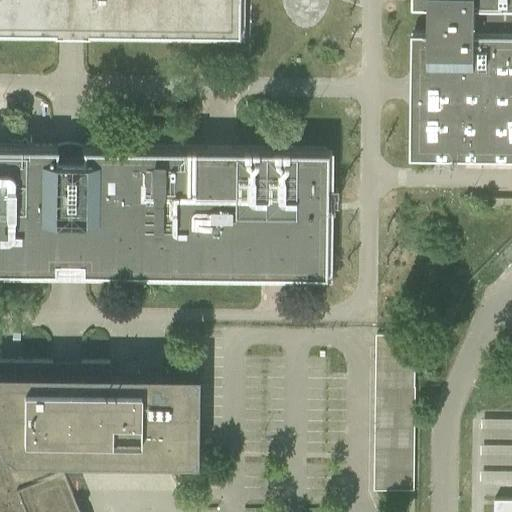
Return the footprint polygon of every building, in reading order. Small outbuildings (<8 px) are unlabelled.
[(0,0),(0,27),(58,28),(58,18),(62,18),(62,27),(78,28),(79,19),(83,19),(83,29),(238,30),(237,0),(0,0)] [(511,0),(429,0),(429,3),(429,28),(412,28),(411,150),(511,152),(511,0)] [(0,142),(0,267),(54,268),(54,258),(62,258),(62,266),(72,266),(73,258),(80,259),(80,268),(324,272),(326,147),(81,144),(81,154),(56,154),(56,143),(0,142)] [(411,195),(411,315),(467,315),(467,195),(411,195)] [(511,198),(493,199),(493,206),(511,206),(511,198)] [(377,334),(376,341),(374,488),(414,489),(416,335),(377,334)] [(0,511),(80,511),(57,455),(82,455),(83,457),(88,455),(193,455),(193,373),(109,372),(109,371),(110,371),(110,370),(109,369),(109,360),(80,360),(80,367),(52,367),(52,360),(22,359),(0,358),(0,511)] [(511,484),(511,417),(483,417),(482,484),(511,484)] [(494,511),(511,511),(511,497),(495,497),(494,511)]
